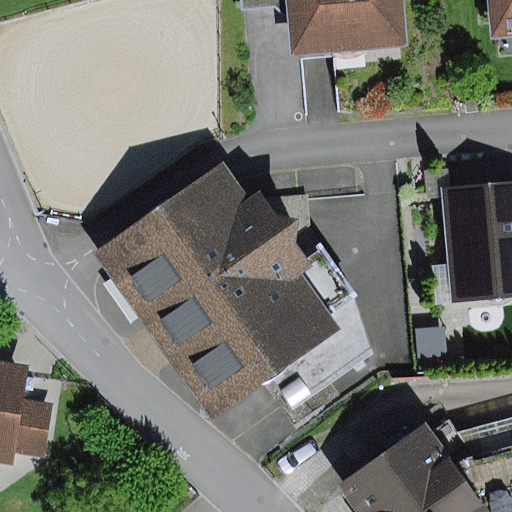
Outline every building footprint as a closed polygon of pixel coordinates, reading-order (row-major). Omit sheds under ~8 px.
[(238,0),(239,9),(283,6),(282,0),(238,0)] [(398,0),(282,0),(283,6),(286,57),(402,50),(398,0)] [(511,0),(484,0),(487,37),(511,35),(511,0)] [(224,160),(86,252),(204,425),(343,332),(329,312),(355,295),(308,227),(306,195),(250,198),(224,160)] [(511,183),(441,190),(451,303),(511,298),(511,183)] [(24,367),(0,363),(0,467),(7,468),(9,455),(43,460),(52,403),(19,398),(24,367)] [(511,417),(454,434),(470,458),(511,447),(511,417)] [(454,434),(447,422),(426,436),(482,511),(511,511),(511,447),(470,458),(454,434)] [(419,426),(334,489),(350,511),(482,511),(426,436),(419,426)]
